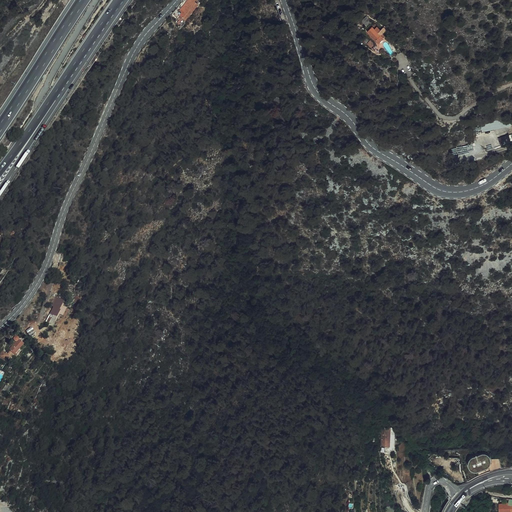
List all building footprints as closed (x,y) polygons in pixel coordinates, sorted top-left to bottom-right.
[(197,0),(195,0),(187,0),(178,11),(181,14),(179,15),(185,20),(197,5),(195,3),(197,0)] [(371,18),(367,13),(362,16),(367,23),(371,18)] [(380,28),(381,25),(374,19),(367,27),(380,39),(385,33),(380,28)] [(378,40),(373,44),(380,50),(385,46),(378,40)] [(506,114),(477,122),(479,132),(509,125),(506,114)] [(65,302),(59,298),(50,315),(49,315),(45,322),(50,326),(55,317),(58,318),(61,311),(61,310),(65,302)] [(16,341),(17,341),(11,348),(8,346),(0,354),(0,356),(8,364),(26,344),(20,338),(20,337),(19,336),(18,335),(17,335),(16,335),(15,336),(14,337),(14,338),(14,339),(15,340),(16,341)] [(390,432),(382,432),(382,447),(390,447),(390,432)] [(437,457),(434,462),(440,466),(443,461),(437,457)] [(398,501),(400,509),(408,507),(405,499),(398,501)] [(511,511),(511,499),(509,499),(508,504),(508,505),(504,505),(503,504),(499,505),(500,511),(511,511)]
